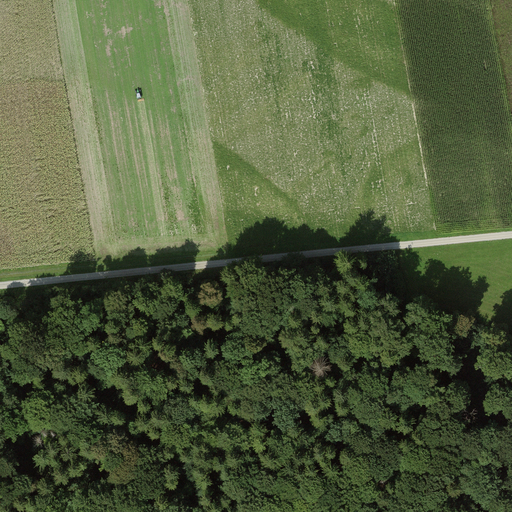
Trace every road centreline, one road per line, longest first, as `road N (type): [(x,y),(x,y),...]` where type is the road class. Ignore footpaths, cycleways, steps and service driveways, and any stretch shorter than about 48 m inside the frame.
road 1 (track): [(511,234),(0,286)]
road 2 (track): [(65,279),(80,322),(100,511)]
